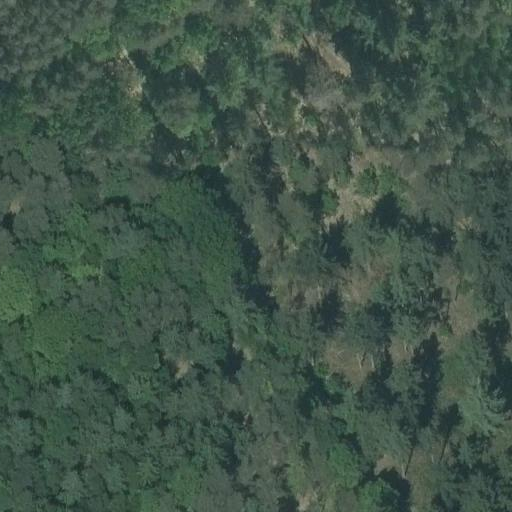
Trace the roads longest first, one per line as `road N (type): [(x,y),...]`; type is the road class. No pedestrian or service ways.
road 1 (track): [(374,511),(99,63)]
road 2 (track): [(0,140),(180,0)]
